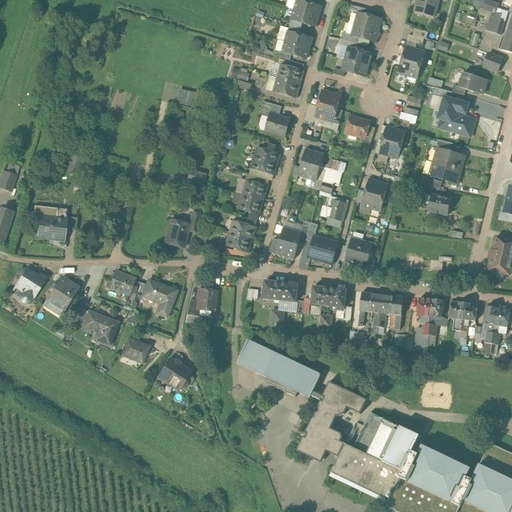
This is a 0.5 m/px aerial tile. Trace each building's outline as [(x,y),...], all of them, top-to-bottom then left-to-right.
[(307,3),(297,0),(294,10),(318,17),(321,7),(307,3)] [(438,0),(417,0),(414,11),(415,11),(416,8),(435,13),(434,16),(434,17),(438,0)] [(497,3),(487,0),(475,0),(473,6),(480,9),(492,13),(493,13),(497,3)] [(511,0),(504,0),(501,9),(508,12),(511,0)] [(368,9),(351,5),(349,10),(358,13),(366,15),(368,9)] [(478,14),(491,18),(492,13),(480,9),(478,14)] [(508,12),(501,9),(500,15),(498,21),(504,23),(508,12)] [(318,17),(294,10),(291,21),(302,24),(316,27),(318,17)] [(366,15),(358,13),(354,25),(379,31),(382,20),(366,15)] [(496,14),(493,13),(492,13),(491,18),(486,31),(494,33),(498,21),(500,15),(496,14)] [(302,24),(291,21),(289,26),(300,29),(302,24)] [(498,21),(494,33),(500,36),(504,23),(498,21)] [(379,31),(354,25),(351,36),(360,39),(375,43),(379,31)] [(300,29),(289,26),(288,32),(299,35),(300,29)] [(428,33),(414,29),(412,36),(424,39),(426,40),(428,33)] [(299,35),(288,32),(285,42),(309,49),(312,39),(299,35)] [(511,33),(508,32),(505,39),(503,38),(499,50),(502,50),(502,51),(511,54),(511,33)] [(351,36),(343,33),(341,39),(359,44),(360,39),(351,36)] [(479,35),(473,34),(469,45),(476,47),(479,35)] [(412,36),(409,35),(407,41),(422,45),(424,39),(412,36)] [(359,44),(341,39),(339,45),(348,48),(357,50),(359,44)] [(426,48),(434,50),(435,41),(428,39),(426,48)] [(309,49),(285,42),(278,40),(275,50),(282,52),(282,53),(291,55),(307,59),(309,49)] [(447,44),(440,42),(438,49),(445,51),(447,44)] [(415,49),(406,47),(398,74),(408,77),(415,49)] [(357,50),(348,48),(345,59),(369,66),(372,54),(357,50)] [(425,52),(415,49),(408,77),(417,79),(425,52)] [(291,55),(282,53),(282,52),(275,50),(274,50),(272,56),(290,61),(291,55)] [(503,59),(489,54),(483,68),(497,73),(503,59)] [(369,66),(345,59),(342,71),(345,72),(366,78),(369,66)] [(303,65),(291,62),(290,68),(301,71),(303,65)] [(281,65),(277,79),(300,85),(303,72),(301,71),(290,68),(281,65)] [(248,71),(241,69),(238,79),(245,81),(248,71)] [(342,71),(334,69),(332,74),(343,78),(345,72),(342,71)] [(472,76),(463,73),(463,74),(464,75),(460,87),(459,87),(459,88),(466,90),(483,95),(487,81),(473,77),(474,76),(472,76)] [(443,82),(429,78),(427,84),(442,88),(443,82)] [(300,85),(277,79),(273,92),(296,98),(300,85)] [(252,85),(238,81),(236,87),(250,91),(252,85)] [(466,90),(459,88),(459,87),(454,85),(452,92),(464,96),(466,90)] [(178,103),(189,105),(193,91),(181,88),(178,103)] [(332,93),(322,91),(318,107),(314,118),(315,118),(324,120),(332,93)] [(332,93),(324,120),(333,123),(341,96),(332,93)] [(422,100),(408,96),(407,102),(420,106),(422,100)] [(469,103),(443,96),(436,121),(439,122),(438,128),(472,138),(477,118),(466,115),(469,103)] [(282,107),(263,102),(259,115),(269,118),(270,114),(279,117),(282,107)] [(308,104),(304,121),(313,124),(315,118),(314,118),(318,107),(308,104)] [(419,111),(405,108),(404,113),(417,117),(419,111)] [(235,111),(231,110),(229,119),(228,118),(227,124),(232,125),(235,111)] [(279,117),(270,114),(269,118),(266,132),(285,137),(290,120),(279,117)] [(370,123),(350,117),(345,134),(366,139),(370,123)] [(396,130),(386,127),(379,154),(388,157),(396,130)] [(405,132),(396,130),(388,157),(398,159),(405,132)] [(25,133),(17,131),(13,143),(21,145),(25,133)] [(452,144),(438,140),(436,146),(451,150),(452,144)] [(267,151),(257,148),(251,169),(273,175),(279,154),(273,153),(275,147),(269,145),(267,151)] [(315,152),(306,149),(298,176),(307,179),(315,152)] [(465,157),(438,149),(434,163),(461,170),(465,157)] [(324,155),(315,152),(307,179),(316,182),(324,155)] [(84,159),(70,155),(66,172),(79,175),(84,159)] [(329,159),(319,194),(327,196),(331,196),(338,171),(343,172),(346,165),(329,159)] [(461,170),(434,163),(430,176),(457,184),(461,170)] [(9,164),(6,173),(15,175),(18,167),(9,164)] [(273,175),(251,169),(249,175),(272,181),(273,175)] [(0,189),(11,193),(17,176),(15,175),(6,173),(2,171),(0,178),(0,189)] [(442,182),(427,178),(425,186),(433,188),(440,189),(442,182)] [(379,182),(369,180),(365,193),(363,204),(362,207),(371,209),(379,182)] [(267,187),(247,181),(242,195),(263,201),(267,187)] [(379,182),(371,209),(381,212),(388,185),(379,182)] [(425,186),(421,186),(420,194),(426,195),(431,196),(432,196),(433,188),(425,186)] [(511,187),(509,187),(503,213),(510,215),(511,215),(511,187)] [(365,193),(359,191),(356,202),(363,204),(365,193)] [(263,201),(242,195),(238,209),(259,215),(263,201)] [(432,196),(431,196),(430,204),(428,211),(431,212),(430,215),(437,216),(437,213),(448,215),(451,200),(432,196)] [(340,200),(330,197),(327,208),(324,207),(321,216),(328,218),(342,221),(347,204),(340,203),(340,200)] [(69,208),(68,217),(77,218),(78,209),(69,208)] [(4,215),(0,213),(0,242),(3,243),(13,213),(6,211),(4,215)] [(201,216),(192,213),(189,226),(188,231),(197,233),(201,216)] [(66,220),(39,217),(37,239),(64,241),(65,230),(67,220),(66,220)] [(66,217),(66,220),(67,220),(65,230),(75,231),(77,218),(68,217),(66,217)] [(342,221),(328,218),(326,225),(340,228),(342,221)] [(189,226),(171,221),(165,244),(183,248),(188,231),(189,226)] [(255,228),(233,221),(229,233),(252,239),(255,228)] [(310,227),(303,226),(301,233),(302,233),(300,240),(305,242),(306,240),(309,229),(310,227)] [(279,241),(275,254),(285,257),(293,230),(283,227),(279,241)] [(315,231),(309,229),(306,240),(312,242),(315,231)] [(293,230),(285,257),(294,260),(300,240),(302,233),(301,233),(293,230)] [(252,239),(229,233),(226,246),(248,253),(252,239)] [(315,235),(309,255),(333,262),(338,242),(315,235)] [(362,241),(352,238),(349,248),(345,263),(356,266),(362,241)] [(511,241),(496,238),(495,239),(496,239),(488,269),(488,270),(489,270),(509,275),(510,275),(510,274),(511,265),(511,241)] [(279,241),(274,239),(270,253),(275,254),(279,241)] [(373,244),(362,241),(356,266),(367,269),(373,244)] [(38,278),(26,270),(16,286),(15,286),(15,287),(15,288),(23,293),(21,295),(21,298),(21,301),(23,303),(26,304),(29,303),(31,301),(33,299),(46,279),(39,276),(38,278)] [(126,277),(115,273),(109,289),(120,293),(121,291),(129,294),(128,296),(129,297),(130,292),(135,281),(135,279),(126,276),(126,277)] [(73,287),(60,279),(43,306),(44,306),(46,302),(63,312),(60,316),(61,317),(72,298),(68,296),(73,287)] [(140,283),(135,281),(130,292),(136,295),(140,283)] [(168,290),(157,286),(157,285),(148,281),(146,286),(142,297),(143,296),(151,299),(150,299),(161,304),(157,314),(156,314),(166,318),(177,292),(168,289),(168,290)] [(281,283),(265,281),(263,299),(274,301),(274,303),(279,303),(281,283)] [(140,283),(136,295),(142,297),(146,286),(140,283)] [(298,285),(281,283),(279,303),(284,304),(284,302),(296,303),(298,285)] [(330,289),(313,287),(311,305),(323,306),(322,308),(328,309),(328,307),(330,289)] [(346,291),(330,289),(328,307),(328,309),(333,310),(333,307),(344,309),(346,291)] [(217,292),(199,290),(197,301),(196,310),(200,310),(214,312),(214,311),(215,311),(215,310),(217,292)] [(373,294),(362,293),(360,311),(365,312),(371,312),(373,294)] [(383,295),(373,294),(371,312),(375,313),(381,314),(383,295)] [(393,296),(383,295),(381,314),(386,314),(391,315),(393,296)] [(403,297),(393,296),(391,315),(397,315),(395,329),(400,330),(403,297)] [(432,300),(419,299),(417,316),(422,316),(421,325),(423,325),(422,329),(423,329),(422,335),(428,336),(429,336),(430,325),(429,324),(430,317),(431,317),(433,300),(432,300)] [(197,301),(190,300),(187,315),(199,317),(200,310),(196,310),(197,301)] [(433,300),(431,317),(430,317),(429,324),(430,325),(437,325),(438,318),(441,318),(442,307),(443,301),(433,300)] [(465,304),(452,302),(449,318),(454,319),(453,331),(455,331),(461,332),(465,304)] [(478,306),(465,304),(461,332),(460,338),(466,338),(467,333),(468,326),(465,325),(466,320),(475,322),(478,306)] [(88,311),(76,307),(69,324),(82,329),(83,327),(82,326),(88,311)] [(498,308),(486,307),(486,313),(485,313),(483,328),(482,337),(485,338),(486,332),(493,333),(495,326),(494,325),(497,309),(498,308)] [(508,327),(510,311),(497,309),(494,325),(495,326),(493,333),(498,334),(499,326),(508,327)] [(118,323),(88,311),(82,326),(83,327),(102,334),(99,342),(109,346),(118,323)] [(437,325),(430,325),(429,336),(434,336),(436,337),(437,325)] [(422,329),(417,329),(416,346),(427,347),(427,346),(428,336),(422,335),(423,329),(422,329)] [(493,333),(486,332),(485,338),(484,343),(491,344),(493,333)] [(498,334),(493,333),(491,344),(498,345),(500,334),(498,334)] [(148,347),(128,339),(122,356),(142,364),(148,347)] [(321,377),(248,342),(237,364),(255,373),(255,372),(267,378),(265,383),(296,398),(298,393),(304,396),(310,399),(311,397),(320,401),(323,402),(325,398),(322,397),(322,396),(313,392),(321,377)] [(174,361),(173,361),(172,362),(169,360),(158,378),(178,391),(179,389),(181,390),(184,389),(187,385),(186,382),(185,381),(190,373),(180,367),(181,366),(180,366),(180,363),(176,361),(174,361)] [(419,436),(370,413),(353,448),(345,444),(341,442),(343,438),(341,434),(331,429),(337,417),(338,417),(344,415),(347,409),(360,415),(367,401),(329,382),(322,396),(322,397),(325,398),(323,402),(320,401),(305,433),(307,434),(305,438),(303,437),(296,451),(313,459),(316,452),(325,456),(327,452),(338,458),(331,473),(387,500),(387,498),(389,493),(392,494),(399,478),(402,471),(400,470),(407,455),(409,456),(411,452),(412,452),(412,451),(419,436)] [(511,511),(511,454),(490,443),(472,480),(466,478),(471,469),(422,446),(418,455),(412,452),(411,452),(409,456),(407,455),(400,470),(402,471),(399,478),(392,494),(389,493),(387,498),(389,499),(385,507),(396,511),(511,511)]
